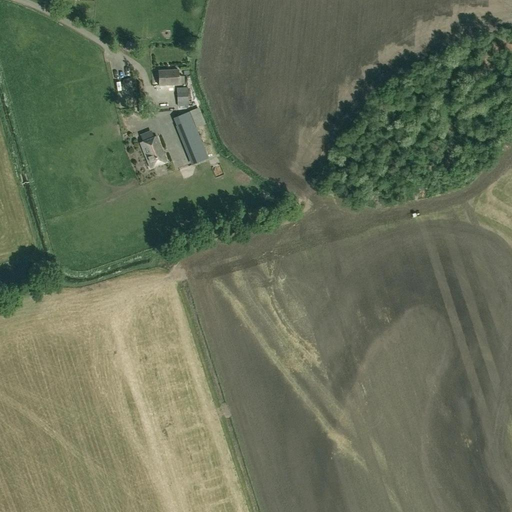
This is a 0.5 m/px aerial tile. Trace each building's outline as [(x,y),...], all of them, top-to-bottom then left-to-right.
[(159,70),(159,85),(179,84),(178,70),(159,70)] [(180,97),(181,112),(193,111),(192,97),(180,97)] [(192,164),(207,158),(189,112),(174,118),(192,164)] [(150,168),(166,161),(156,136),(140,143),(150,168)] [(224,170),(217,173),(220,179),(227,176),(224,170)]
